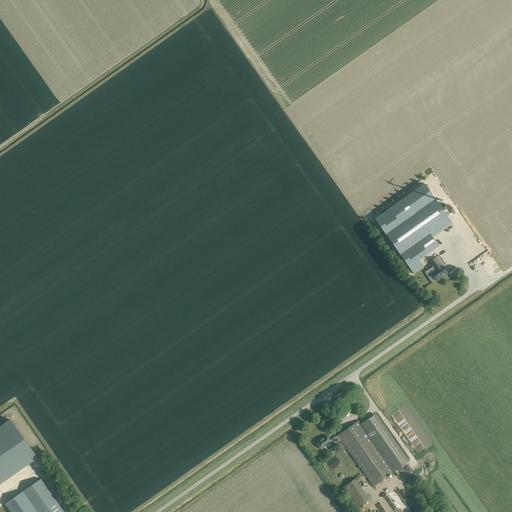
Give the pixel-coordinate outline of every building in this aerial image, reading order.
[(424,184),(398,202),(409,217),(431,202),(432,204),(436,201),(434,199),(435,199),(424,184)] [(417,224),(407,229),(408,231),(417,240),(420,236),(426,233),(425,230),(428,229),(431,226),(430,225),(434,223),(435,222),(438,220),(436,219),(435,220),(433,216),(431,217),(433,221),(429,218),(432,221),(433,222),(430,224),(428,222),(425,224),(421,228),(417,224)] [(402,217),(390,226),(391,228),(383,230),(383,231),(387,236),(389,236),(391,233),(391,232),(389,229),(391,228),(392,232),(394,232),(395,230),(396,230),(401,226),(407,224),(406,223),(411,220),(405,222),(402,217)] [(405,265),(415,275),(438,252),(429,242),(405,265)] [(407,258),(404,251),(399,254),(402,260),(407,258)] [(435,258),(430,262),(436,270),(432,273),(432,274),(433,273),(437,279),(436,280),(442,276),(443,277),(448,273),(444,268),(443,269),(435,258)] [(405,453),(408,451),(381,410),(378,412),(405,453)] [(338,435),(338,436),(339,437),(373,486),(408,461),(375,414),(361,424),(358,421),(338,435)] [(8,418),(0,424),(0,468),(29,448),(8,418)] [(336,436),(330,440),(326,435),(316,442),(321,449),(330,443),(333,446),(340,441),(337,438),(339,437),(338,436),(337,437),(336,436)] [(346,449),(340,442),(337,444),(342,452),(346,449)] [(369,499),(355,479),(343,487),(357,507),(369,499)] [(24,492),(38,511),(63,511),(41,480),(24,492)] [(401,492),(409,504),(414,500),(406,489),(401,492)] [(36,511),(23,492),(6,504),(11,511),(36,511)]
